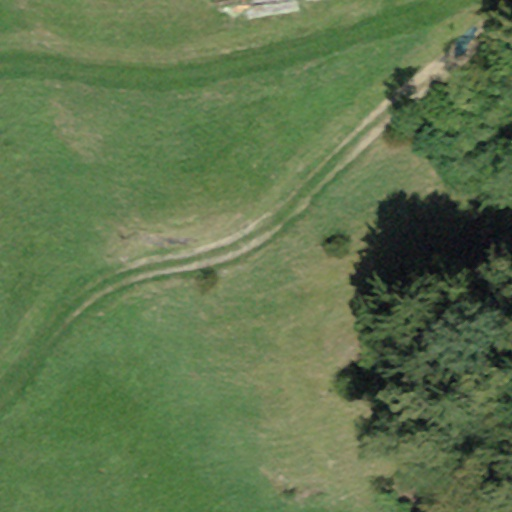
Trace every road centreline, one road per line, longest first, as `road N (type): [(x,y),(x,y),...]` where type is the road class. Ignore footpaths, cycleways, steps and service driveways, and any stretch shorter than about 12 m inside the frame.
road 1 (track): [(0,394),(70,315),(128,277),(237,247),(275,220),(511,10)]
road 2 (track): [(454,0),(292,50),(182,72),(0,66)]
